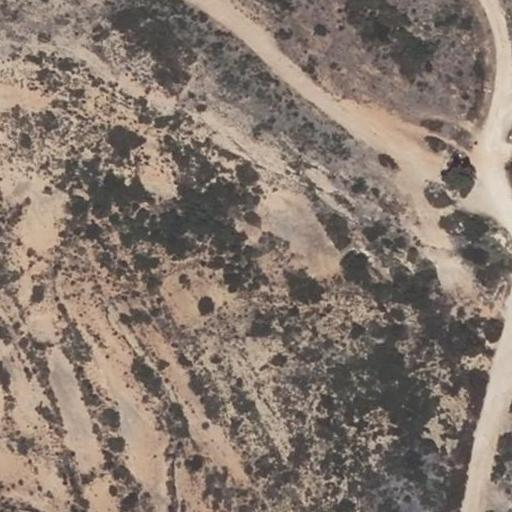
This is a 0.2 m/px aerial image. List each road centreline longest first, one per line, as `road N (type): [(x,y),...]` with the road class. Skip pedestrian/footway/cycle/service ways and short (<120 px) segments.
road 1 (track): [(203,0),(447,178),(501,202)]
road 2 (unclassified): [(511,219),(491,176),(505,85),(488,0)]
road 3 (track): [(511,343),(478,511)]
